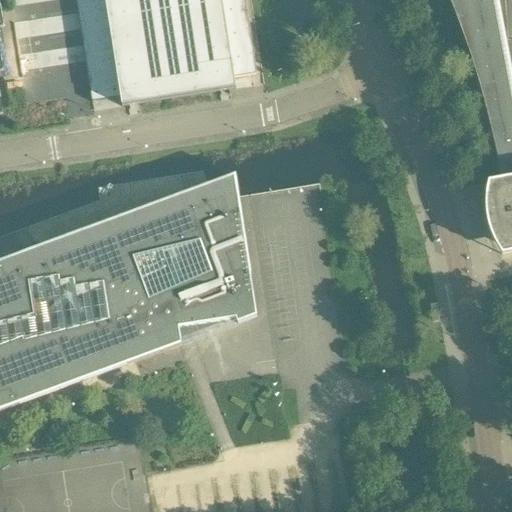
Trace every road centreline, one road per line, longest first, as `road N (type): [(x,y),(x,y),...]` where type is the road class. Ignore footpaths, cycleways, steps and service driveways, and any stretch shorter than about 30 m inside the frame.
road 1 (residential): [(500,511),(446,217),(388,77)]
road 2 (residential): [(0,159),(278,117),(388,77)]
